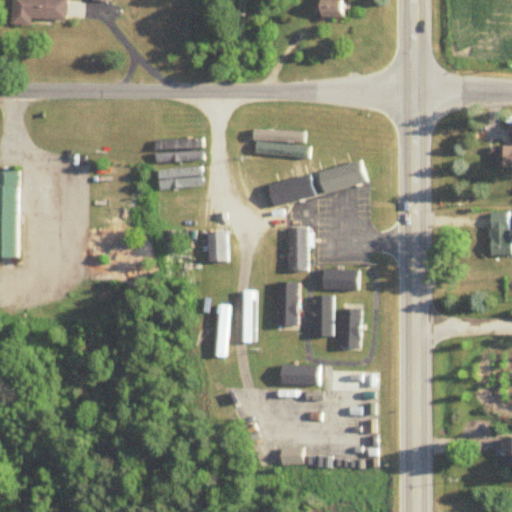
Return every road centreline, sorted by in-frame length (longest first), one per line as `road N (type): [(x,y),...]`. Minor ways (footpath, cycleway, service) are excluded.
road 1 (residential): [(511,92),(0,89)]
road 2 (secondary): [(418,93),(418,511)]
